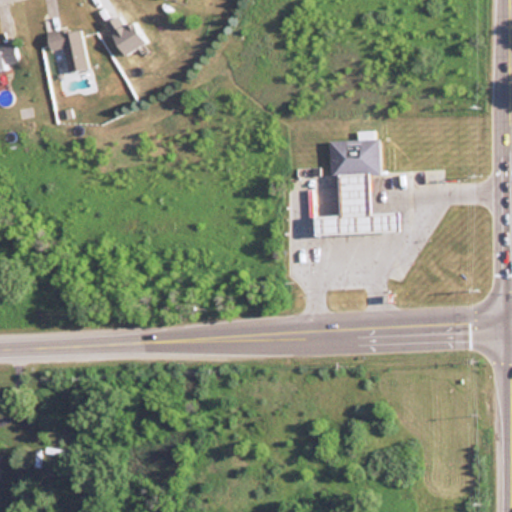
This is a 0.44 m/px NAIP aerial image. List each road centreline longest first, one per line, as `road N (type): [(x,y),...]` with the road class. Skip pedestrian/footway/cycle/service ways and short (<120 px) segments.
road 1 (tertiary): [(0,347),(511,325)]
road 2 (primary): [(511,224),(510,0)]
